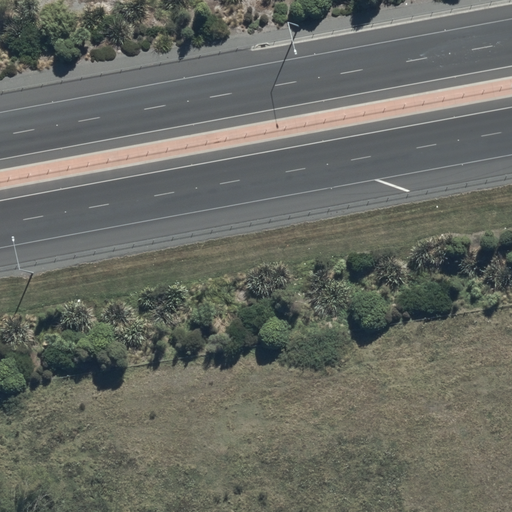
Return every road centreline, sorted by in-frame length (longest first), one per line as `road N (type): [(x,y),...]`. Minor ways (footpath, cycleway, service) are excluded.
road 1 (motorway): [(511,130),(0,222)]
road 2 (motorway): [(0,133),(511,41)]
